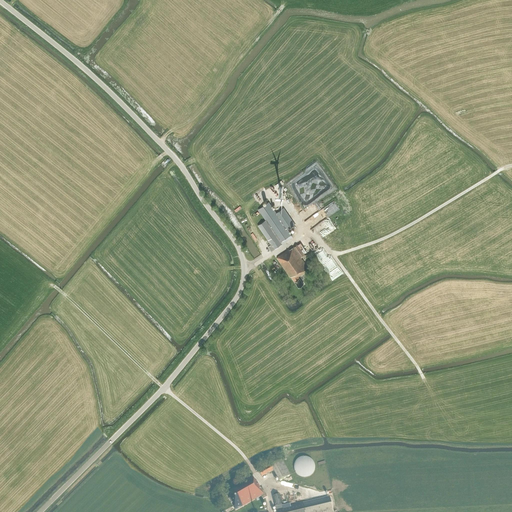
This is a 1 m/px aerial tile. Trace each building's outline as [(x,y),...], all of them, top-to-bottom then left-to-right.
[(287,230),(295,225),(283,208),(276,213),(269,202),(258,209),(266,220),(258,225),(268,240),(267,240),(270,245),(268,246),(271,251),(275,249),(274,248),(282,243),(281,242),(291,235),(287,230)] [(294,247),(290,250),(289,249),(277,257),(290,277),(291,276),(299,287),(304,284),(298,277),(309,269),(301,258),(305,255),(298,244),(294,247)] [(277,270),(281,267),(276,260),(272,263),(277,270)] [(304,457),(302,457),(301,458),(299,458),(298,459),(297,460),(296,462),(295,463),(294,465),(294,466),(294,468),(294,469),(294,471),(295,472),(296,474),(297,475),(298,476),(300,477),(301,478),(303,478),(304,478),(306,478),(307,478),(309,477),(310,476),(312,475),(313,474),(314,473),(314,471),(315,470),(315,468),(315,467),(315,465),(314,464),(313,462),(312,461),(311,460),(310,459),(309,458),(307,457),(306,457),(304,457)] [(290,476),(282,460),(271,466),(271,465),(266,467),(267,469),(260,473),(262,477),(273,471),(279,482),(290,476)] [(267,497),(263,489),(261,490),(256,482),(253,477),(243,482),(244,483),(225,494),(235,511),(261,496),(263,499),(267,497)] [(282,508),(279,496),(273,497),(276,509),(275,509),(275,511),(333,511),(330,497),(308,502),(282,508)]
